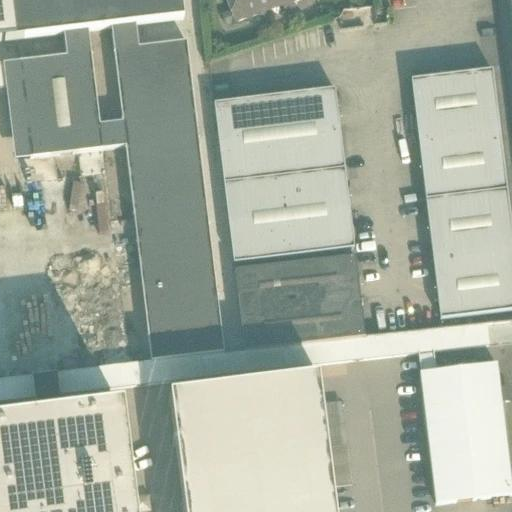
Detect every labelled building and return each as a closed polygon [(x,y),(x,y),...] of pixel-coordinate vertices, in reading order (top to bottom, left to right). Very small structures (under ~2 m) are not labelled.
[(0,0),(0,43),(62,36),(65,59),(17,65),(20,89),(29,161),(125,149),(150,364),(150,365),(223,356),(185,45),(138,50),(135,28),(183,22),(180,0),(0,0)] [(304,0),(223,0),(233,25),(281,8),(284,17),(293,14),(290,5),(304,0)] [(0,91),(20,89),(17,65),(0,66),(0,91)] [(499,130),(492,70),(412,80),(420,139),(499,130)] [(223,184),(342,169),(332,90),(213,104),(223,184)] [(499,130),(420,139),(427,199),(506,189),(499,130)] [(342,169),(223,184),(233,263),(352,248),(342,169)] [(434,258),(511,248),(511,235),(506,189),(427,199),(434,258)] [(511,248),(434,258),(442,318),(511,309),(511,248)] [(363,336),(353,256),(234,271),(243,350),(363,336)] [(0,403),(33,400),(36,424),(61,421),(58,397),(189,381),(355,362),(363,361),(511,344),(511,322),(488,325),(223,356),(150,365),(127,367),(0,382),(0,403)] [(434,506),(510,496),(493,365),(417,375),(434,506)] [(333,511),(316,379),(168,398),(182,511),(333,511)] [(132,511),(120,413),(61,421),(36,424),(0,428),(0,511),(132,511)]
